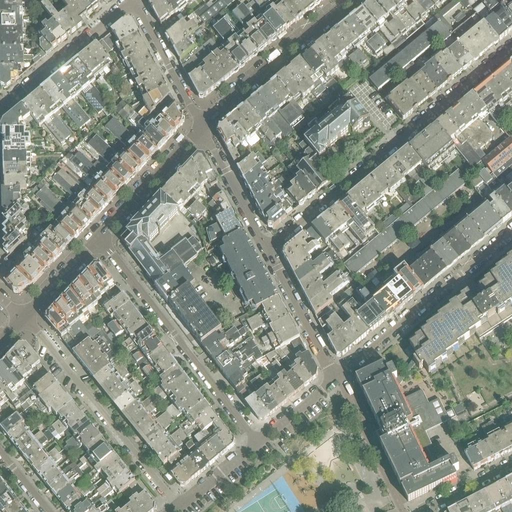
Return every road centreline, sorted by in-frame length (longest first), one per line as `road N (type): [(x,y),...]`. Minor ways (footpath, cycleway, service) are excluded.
road 1 (residential): [(266,250),(511,47)]
road 2 (residential): [(98,237),(257,442)]
road 3 (residential): [(24,317),(177,508)]
road 4 (residential): [(511,235),(336,379)]
road 5 (residential): [(199,126),(346,0)]
road 6 (residential): [(133,0),(0,103)]
road 7 (residential): [(98,237),(199,126)]
road 8 (residential): [(336,379),(266,250)]
road 9 (residential): [(199,126),(133,0)]
road 10 (residential): [(266,250),(199,126)]
